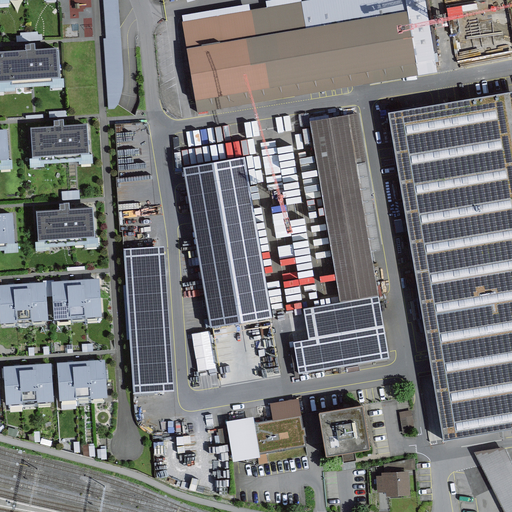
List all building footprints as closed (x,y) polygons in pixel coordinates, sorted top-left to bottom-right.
[(118,0),(102,0),(109,111),(114,112),(119,105),(122,96),(124,80),(118,0)] [(404,25),(411,64),(433,61),(423,0),(352,0),(301,8),(306,41),(404,25)] [(209,97),(411,64),(404,25),(306,41),(301,8),(182,28),(196,113),(212,110),(209,97)] [(21,40),(17,40),(17,46),(43,45),(43,38),(38,38),(38,35),(21,36),(21,40)] [(24,58),(0,60),(0,95),(60,90),(57,55),(35,57),(34,50),(24,51),(24,58)] [(511,92),(389,113),(444,441),(511,429),(511,92)] [(67,113),(49,114),(49,122),(67,121),(67,113)] [(342,303),(379,297),(349,117),(311,123),(342,303)] [(54,131),(30,132),(32,166),(92,162),(89,129),(65,130),(65,125),(54,125),(54,131)] [(0,166),(11,165),(9,134),(0,135),(0,166)] [(257,137),(257,153),(292,152),(292,136),(257,137)] [(275,196),(275,195),(285,194),(287,204),(280,205),(280,203),(273,208),(287,297),(298,289),(302,288),(303,295),(296,300),(319,297),(315,270),(299,272),(295,242),(287,244),(291,240),(309,238),(296,152),(264,157),(269,187),(275,196)] [(245,158),(184,168),(210,328),(271,319),(245,158)] [(130,186),(132,185),(134,193),(146,191),(143,177),(129,179),(130,186)] [(81,193),(62,195),(63,204),(82,203),(81,193)] [(60,214),(36,216),(39,252),(96,247),(94,212),(71,214),(71,208),(60,209),(60,214)] [(0,254),(17,253),(14,217),(0,218),(0,254)] [(133,401),(174,399),(164,253),(123,256),(133,401)] [(82,284),(84,321),(101,320),(99,283),(82,284)] [(54,323),(68,322),(66,284),(52,285),(54,323)] [(68,322),(84,321),(82,284),(66,284),(68,322)] [(28,287),(31,326),(48,325),(45,286),(28,287)] [(31,326),(28,287),(13,288),(15,328),(31,326)] [(0,300),(2,328),(15,328),(13,288),(0,288),(0,300)] [(290,378),(388,362),(379,309),(281,325),(290,378)] [(193,333),(199,372),(218,369),(212,331),(193,333)] [(88,365),(90,401),(107,400),(105,364),(88,365)] [(75,402),(90,401),(88,365),(72,366),(75,402)] [(60,403),(75,402),(72,366),(58,367),(60,403)] [(50,368),(35,369),(37,406),(52,405),(50,368)] [(37,406),(35,369),(19,370),(21,407),(37,406)] [(6,407),(21,407),(19,370),(4,371),(6,407)] [(330,458),(371,451),(364,409),(323,415),(330,458)] [(411,410),(399,412),(403,434),(409,433),(408,429),(414,428),(411,410)] [(254,427),(259,457),(304,449),(299,419),(254,427)] [(260,464),(259,457),(254,427),(253,424),(226,429),(233,469),(260,464)] [(503,511),(511,511),(511,463),(504,448),(474,453),(503,511)] [(387,497),(409,496),(408,473),(377,475),(378,492),(387,491),(387,497)]
